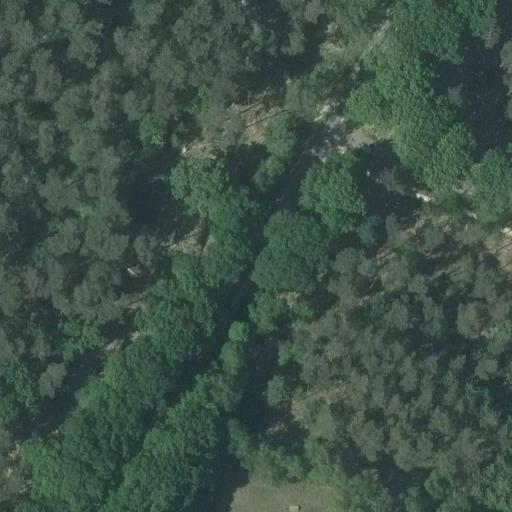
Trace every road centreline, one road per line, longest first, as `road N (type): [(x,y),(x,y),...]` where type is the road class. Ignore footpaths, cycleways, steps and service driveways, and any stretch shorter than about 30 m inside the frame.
road 1 (tertiary): [(103,511),(405,0)]
road 2 (track): [(337,111),(511,195)]
